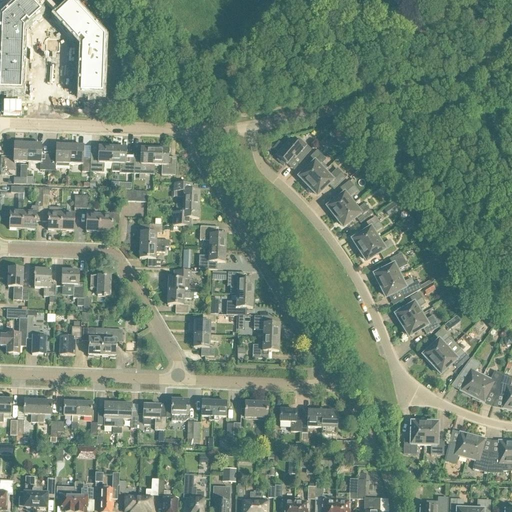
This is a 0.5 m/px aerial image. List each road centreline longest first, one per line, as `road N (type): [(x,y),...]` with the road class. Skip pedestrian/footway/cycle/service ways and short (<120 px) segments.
road 1 (residential): [(511,428),(446,408),(404,378),(326,234),(259,162),(253,129)]
road 2 (residential): [(333,378),(201,160),(192,131)]
road 3 (unclassified): [(253,129),(465,82),(511,44)]
road 4 (residential): [(177,381),(173,353),(110,255),(0,249)]
road 5 (unclassified): [(0,123),(192,131)]
road 6 (residential): [(177,381),(0,373)]
road 7 (residential): [(333,378),(310,386),(177,381)]
road 8 (residential): [(399,511),(392,476),(333,378)]
